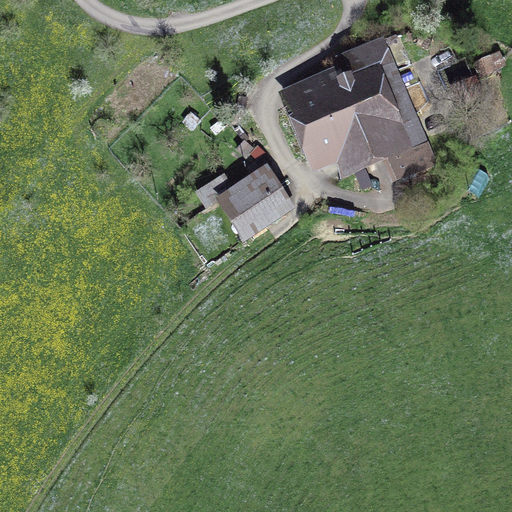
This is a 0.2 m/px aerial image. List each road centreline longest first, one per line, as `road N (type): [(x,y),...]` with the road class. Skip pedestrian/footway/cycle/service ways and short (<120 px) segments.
road 1 (track): [(352,0),(354,12),(331,51),(278,76),(260,103),(268,135),(287,175),(315,191),(368,201),(412,193)]
road 2 (unclassified): [(86,0),(115,18),(168,25),(259,0)]
